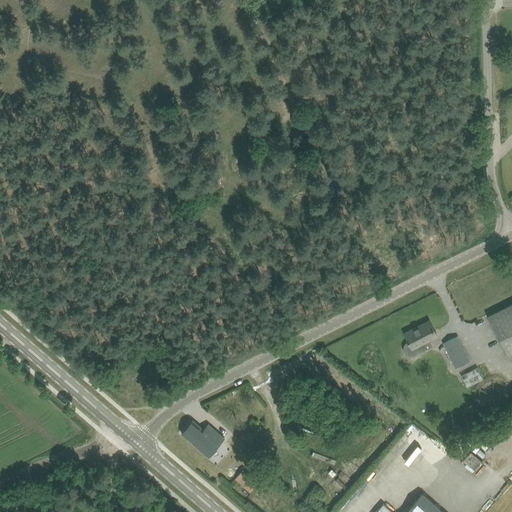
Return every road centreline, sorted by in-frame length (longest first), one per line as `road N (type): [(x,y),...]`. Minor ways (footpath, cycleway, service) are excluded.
road 1 (unclassified): [(134,439),(191,395),(509,235)]
road 2 (unclassified): [(509,235),(492,170),(486,0)]
road 3 (primary): [(126,432),(0,321)]
road 4 (unclassified): [(0,487),(126,432)]
